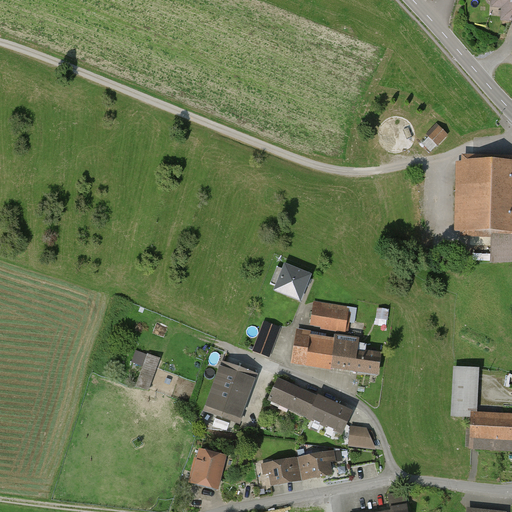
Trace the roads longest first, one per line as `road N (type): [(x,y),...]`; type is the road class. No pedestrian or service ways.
road 1 (track): [(0,53),(327,169),(349,173),(443,156)]
road 2 (residential): [(394,478),(374,417),(362,405),(214,340)]
road 3 (residential): [(394,478),(219,511)]
road 4 (tertiary): [(511,111),(412,0)]
